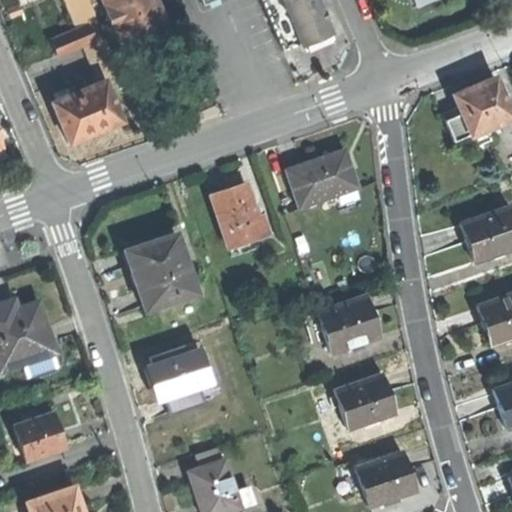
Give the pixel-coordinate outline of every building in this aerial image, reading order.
[(99,20),(91,0),(70,0),(82,27),(91,23),(99,20)] [(107,0),(125,44),(146,35),(166,27),(155,0),(107,0)] [(283,0),(302,45),(319,37),(332,32),(318,0),(283,0)] [(121,73),(99,20),(91,23),(98,40),(88,44),(103,80),(107,79),(121,73)] [(98,40),(91,23),(82,27),(54,38),(61,55),(88,44),(98,40)] [(474,87),(455,94),(460,107),(444,114),(454,141),(473,134),(478,147),(494,141),(489,128),(511,119),(511,116),(497,78),(474,87)] [(124,121),(107,79),(103,80),(54,100),(63,122),(71,142),(124,121)] [(6,145),(3,146),(0,147),(0,159),(10,156),(6,145)] [(288,170),(301,208),(336,195),(358,188),(345,150),(316,160),(288,170)] [(231,189),(214,195),(232,247),(257,239),(272,234),(266,214),(260,216),(248,183),(231,189)] [(364,204),(358,188),(336,195),(342,212),(364,204)] [(470,244),(476,262),(511,249),(511,209),(511,208),(463,224),(470,244)] [(177,233),(128,250),(139,284),(148,309),(197,292),(177,233)] [(261,250),(257,239),(232,247),(235,258),(261,250)] [(511,295),(479,307),(485,324),(492,345),(511,338),(511,295)] [(368,298),(318,315),(324,332),(332,354),(382,337),(375,317),(368,298)] [(0,363),(2,369),(56,352),(39,301),(17,308),(14,299),(0,303),(0,363)] [(311,335),(324,332),(318,315),(306,318),(311,335)] [(203,345),(189,350),(194,365),(208,361),(203,345)] [(163,386),(172,413),(206,402),(194,365),(189,350),(188,346),(154,357),(163,386)] [(384,376),(336,391),(348,428),(396,413),(390,395),(384,376)] [(503,410),(509,428),(511,427),(511,385),(497,390),(503,410)] [(54,411),(14,425),(26,461),(66,447),(61,430),(54,411)] [(404,453),(356,469),(368,507),(416,491),(409,470),(404,453)] [(198,495),(203,511),(226,511),(251,504),(249,495),(254,493),(252,485),(236,490),(227,459),(191,471),(198,495)] [(75,483),(27,500),(30,511),(84,511),(82,504),(75,483)]
